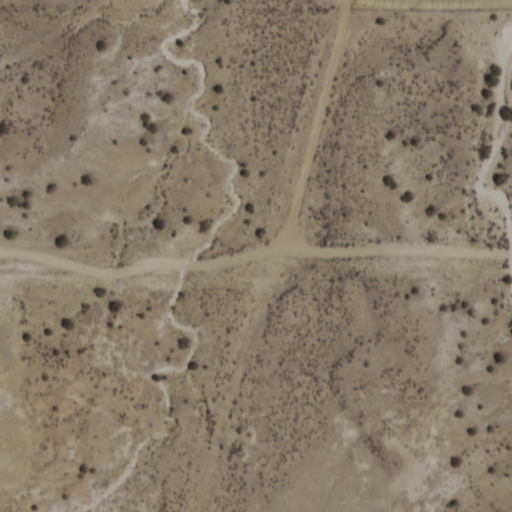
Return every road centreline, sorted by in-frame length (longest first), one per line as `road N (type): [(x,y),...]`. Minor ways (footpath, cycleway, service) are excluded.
road 1 (track): [(511,254),(284,249),(107,272),(0,251)]
road 2 (track): [(338,35),(284,249)]
